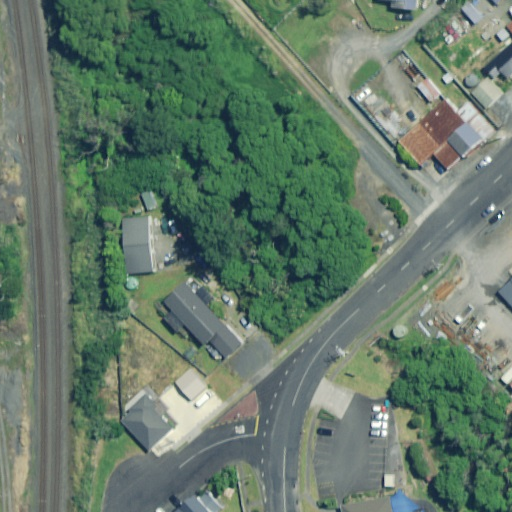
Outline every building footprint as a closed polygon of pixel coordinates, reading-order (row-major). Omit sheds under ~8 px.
[(388,0),(396,1),(395,8),(419,10),(419,0),(388,0)] [(431,62),(415,43),(408,50),(424,68),(431,62)] [(511,51),(494,69),(507,83),(511,78),(511,51)] [(455,81),(449,73),(440,80),(446,88),(455,81)] [(411,94),(414,96),(410,100),(421,111),(425,108),(441,93),(428,78),(411,94)] [(368,113),(370,115),(384,103),(385,102),(369,83),(354,96),(368,113)] [(511,107),(511,93),(502,83),(485,100),(502,118),(511,107)] [(503,130),(468,95),(415,148),(449,183),(503,130)] [(384,103),(370,115),(388,137),(403,125),(384,103)] [(152,273),(147,218),(122,220),(127,275),(152,273)] [(242,344),(186,282),(157,309),(183,337),(191,330),(221,363),(242,344)] [(207,388),(192,370),(177,382),(192,401),(207,388)] [(158,406),(148,394),(132,408),(125,421),(150,451),(175,430),(156,408),(158,406)] [(224,511),(216,503),(205,511),(224,511)]
